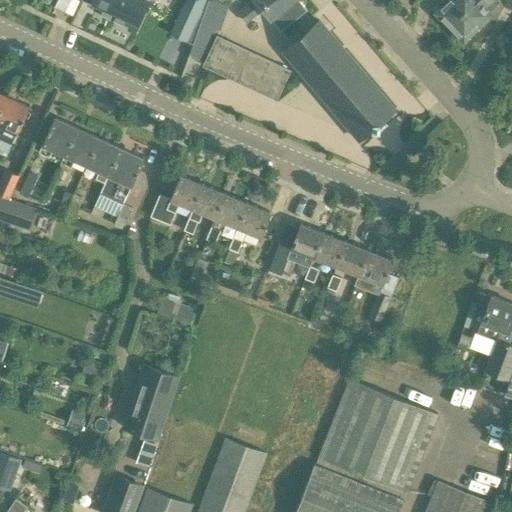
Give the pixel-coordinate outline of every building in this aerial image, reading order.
[(115,11),(120,0),(93,0),(93,1),(115,11)] [(137,22),(147,0),(120,0),(115,11),(137,22)] [(183,0),(179,9),(192,15),(199,0),(183,0)] [(208,0),(189,56),(204,62),(216,35),(219,36),(229,4),(217,0),(208,0)] [(280,29),(306,7),(299,0),(246,0),(245,1),(247,3),(238,11),(246,22),(261,9),(269,19),(270,18),(280,29)] [(476,0),(441,0),(433,8),(450,26),(476,0)] [(466,43),(488,22),(483,17),(499,2),(497,0),(476,0),(450,26),(466,43)] [(395,108),(319,19),(283,50),(359,139),(395,108)] [(204,62),(203,64),(277,98),(290,68),(219,36),(216,35),(204,62)] [(0,138),(11,144),(17,132),(29,105),(6,94),(0,107),(0,138)] [(63,154),(76,128),(54,118),(42,144),(39,151),(49,156),(53,149),(63,154)] [(86,164),(98,138),(76,128),(63,154),(60,161),(71,166),(74,159),(86,164)] [(105,182),(121,148),(98,138),(86,164),(99,170),(96,178),(105,182)] [(124,202),(143,158),(121,148),(105,182),(100,191),(124,202)] [(0,193),(8,198),(19,175),(5,169),(0,180),(0,193)] [(28,197),(38,175),(29,171),(19,193),(28,197)] [(194,207),(203,183),(181,174),(171,198),(159,193),(150,215),(171,224),(180,202),(193,207),(194,207)] [(194,207),(193,207),(183,230),(193,234),(198,221),(199,221),(204,211),(215,216),(216,216),(225,192),(203,183),(194,207)] [(75,219),(82,196),(64,190),(56,213),(75,219)] [(238,225),(247,201),(225,192),(216,216),(215,216),(206,238),(215,242),(225,220),(238,225)] [(0,217),(7,220),(14,201),(0,196),(0,217)] [(261,234),(270,210),(247,201),(238,225),(223,261),(233,265),(248,229),(261,234)] [(122,227),(131,207),(123,203),(113,223),(122,227)] [(314,255),(323,231),(300,222),(290,245),(280,241),(269,267),(280,272),(281,268),(290,272),(299,249),(314,255)] [(336,264),(346,240),(323,231),(314,255),(336,264)] [(10,235),(0,232),(0,243),(7,246),(10,235)] [(336,264),(359,273),(368,249),(346,240),(336,264)] [(380,292),(393,259),(368,249),(359,273),(355,282),(380,292)] [(201,276),(207,262),(198,257),(191,272),(201,276)] [(314,282),(319,269),(310,265),(304,278),(314,282)] [(337,291),(342,278),(332,274),(327,287),(337,291)] [(381,319),(391,296),(380,291),(371,315),(381,319)] [(511,332),(511,331),(509,330),(511,321),(511,302),(491,294),(477,332),(497,339),(485,370),(509,378),(511,368),(511,344),(508,343),(511,332)] [(190,324),(195,308),(162,296),(155,316),(171,321),(172,318),(190,324)] [(101,367),(86,362),(82,373),(97,378),(101,367)] [(159,440),(180,375),(142,363),(121,427),(159,440)] [(408,490),(439,412),(350,378),(320,457),(408,490)] [(83,415),(72,411),(68,420),(80,425),(83,415)] [(243,511),(266,451),(226,437),(198,511),(243,511)] [(0,485),(11,489),(22,458),(0,450),(0,485)] [(408,490),(320,457),(318,463),(316,462),(296,511),(399,511),(408,491),(408,490)] [(134,511),(144,484),(115,473),(100,511),(134,511)] [(491,511),(495,503),(433,478),(427,494),(430,496),(423,511),(491,511)] [(72,503),(78,485),(69,482),(64,500),(72,503)] [(190,511),(191,510),(194,503),(149,487),(139,511),(190,511)] [(28,511),(25,510),(28,506),(15,498),(6,511),(28,511)]
